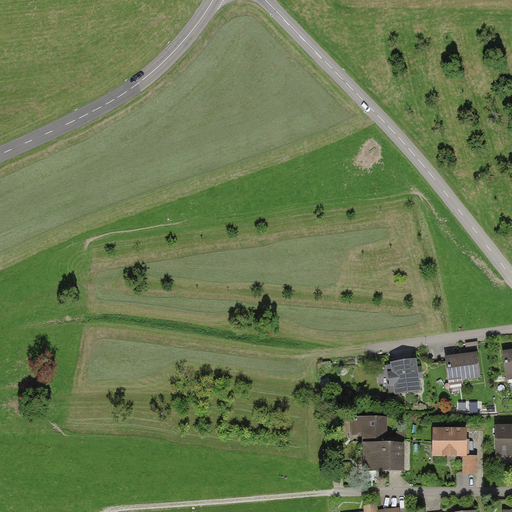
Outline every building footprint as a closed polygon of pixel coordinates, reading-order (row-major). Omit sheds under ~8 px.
[(466,344),(467,351),(479,349),(478,342),(466,344)] [(477,355),(447,359),(450,380),(480,376),(477,355)] [(415,362),(393,365),(395,374),(390,375),(391,385),(396,385),(397,394),(419,391),(415,362)] [(381,419),(354,418),(354,435),(366,435),(365,474),(377,474),(377,470),(402,471),(403,445),(380,445),(381,419)] [(511,428),(497,429),(498,455),(511,455),(511,428)] [(465,431),(435,431),(435,455),(465,455),(465,431)] [(476,457),(465,457),(465,473),(476,473),(476,457)]
